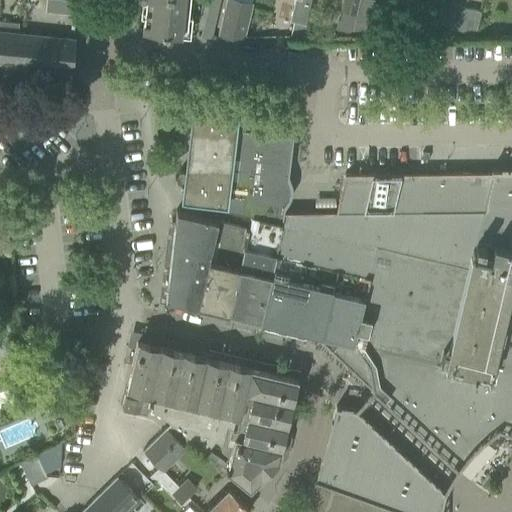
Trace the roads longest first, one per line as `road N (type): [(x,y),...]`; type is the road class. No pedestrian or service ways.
road 1 (residential): [(0,129),(102,93),(116,0)]
road 2 (residential): [(279,511),(322,365)]
